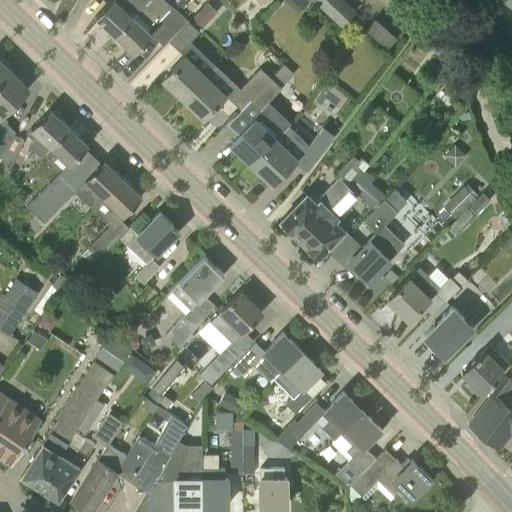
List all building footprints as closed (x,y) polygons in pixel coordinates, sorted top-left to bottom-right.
[(110,0),(96,16),(115,34),(132,16),(116,0),(110,0)] [(168,40),(187,20),(170,3),(167,7),(159,0),(147,0),(132,16),(115,34),(134,52),(151,34),(163,45),(168,40)] [(311,0),(288,0),(301,11),(311,0)] [(341,27),(356,11),(344,0),(313,0),(341,27)] [(190,22),(199,31),(207,23),(198,14),(189,22),(190,22)] [(388,45),(398,38),(382,16),(372,23),(388,45)] [(187,20),(168,40),(169,41),(180,51),(199,31),(190,22),(189,22),(187,20)] [(444,56),(453,45),(439,34),(430,45),(444,56)] [(183,98),(205,75),(185,56),(163,79),(183,98)] [(0,80),(10,70),(0,59),(0,80)] [(251,98),(270,77),(259,67),(230,99),(241,109),(251,98)] [(14,135),(16,132),(5,122),(7,120),(2,115),(26,91),(20,85),(23,82),(10,70),(0,80),(0,157),(1,157),(14,135)] [(205,75),(183,98),(203,117),(225,94),(205,75)] [(270,77),(251,98),(262,107),(281,87),(270,77)] [(252,164),(276,138),(288,125),(269,107),(257,119),(255,118),(231,144),(252,164)] [(50,146),(69,126),(50,108),(31,128),(33,129),(25,137),(32,143),(22,153),(33,164),(50,146)] [(69,126),(50,146),(70,164),(88,145),(69,126)] [(316,160),(334,136),(323,128),(305,151),(316,160)] [(1,157),(0,159),(0,171),(5,174),(23,140),(14,135),(1,157)] [(276,138),(252,164),(272,184),(297,158),(276,138)] [(350,186),(368,163),(360,157),(358,160),(353,155),(336,173),(341,177),(316,202),(306,193),(280,220),(283,222),(283,225),(287,229),(290,229),(299,238),(350,186)] [(103,159),(75,189),(74,190),(74,191),(93,209),(104,197),(123,177),(103,159)] [(373,208),(385,195),(370,181),(373,178),(364,169),(368,164),(368,163),(350,186),(299,238),(308,247),(308,250),(312,253),(315,253),(318,256),(344,229),(334,220),(358,195),(373,208)] [(54,195),(67,182),(59,173),(32,200),(42,209),(54,195)] [(119,237),(129,226),(120,218),(142,196),(123,177),(104,197),(120,213),(87,247),(98,258),(119,236),(119,237)] [(67,182),(54,195),(42,209),(36,216),(44,223),(63,203),(74,191),(74,190),(75,189),(67,182)] [(456,218),(476,198),(463,185),(444,205),(456,218)] [(385,195),(373,208),(373,209),(363,219),(377,232),(370,239),(349,261),(369,280),(404,244),(384,223),(397,210),(393,206),(401,196),(393,189),(386,196),(385,195)] [(476,214),(490,199),(483,193),(469,207),(476,214)] [(457,234),(476,215),(468,208),(449,227),(457,234)] [(129,226),(119,237),(147,263),(135,275),(143,284),(160,267),(152,259),(179,231),(159,212),(137,234),(129,226)] [(179,346),(214,304),(204,295),(224,275),(204,256),(171,290),(190,308),(165,334),(179,346)] [(440,286),(419,266),(408,277),(409,277),(388,299),(408,319),(435,291),(444,301),(460,286),(449,276),(440,286)] [(383,276),(392,284),(398,276),(390,269),(383,276)] [(42,315),(66,277),(58,272),(34,310),(42,315)] [(74,281),(67,276),(56,293),(63,298),(74,281)] [(0,329),(7,334),(37,291),(15,277),(0,298),(0,329)] [(242,332),(261,311),(240,291),(209,322),(230,342),(241,331),(242,332)] [(445,355),(472,327),(451,306),(442,315),(444,317),(426,335),(445,355)] [(50,333),(37,324),(27,339),(41,348),(50,333)] [(238,359),(232,367),(239,374),(243,378),(254,367),(270,383),(274,379),(301,351),(283,332),(264,352),(263,351),(254,343),(238,359)] [(117,369),(130,348),(110,336),(97,356),(117,369)] [(482,391),(504,369),(509,363),(490,343),(462,371),(482,391)] [(202,370),(220,351),(214,346),(196,365),(202,370)] [(210,384),(236,358),(225,347),(199,374),(204,380),(209,385),(210,384)] [(135,349),(125,363),(150,381),(160,367),(135,349)] [(301,351),(274,379),(286,391),(292,397),(285,404),(295,413),(311,396),(303,388),(321,370),(301,351)] [(167,407),(173,401),(162,393),(184,365),(176,358),(152,386),(155,388),(151,394),(167,407)] [(77,428),(96,399),(114,374),(102,365),(94,361),(58,416),(60,417),(21,475),(40,486),(68,442),(77,428)] [(209,385),(204,380),(191,395),(198,402),(213,386),(210,384),(209,385)] [(294,419),(275,439),(288,448),(315,420),(334,439),(340,433),(362,410),(343,392),(325,410),(316,402),(297,422),(294,419)] [(511,409),(492,395),(469,424),(498,448),(511,430),(511,409)] [(4,401),(0,397),(0,457),(11,465),(42,419),(7,396),(4,401)] [(228,408),(232,410),(239,415),(246,403),(236,396),(228,408)] [(157,404),(146,398),(142,405),(152,411),(157,404)] [(96,399),(77,428),(85,432),(104,404),(96,399)] [(158,475),(176,443),(177,443),(187,425),(158,405),(147,422),(153,426),(160,414),(168,420),(154,444),(139,435),(126,454),(115,472),(116,472),(138,486),(149,469),(158,475)] [(231,424),(232,410),(216,410),(216,424),(231,424)] [(362,410),(340,433),(351,444),(346,449),(353,456),(349,460),(347,462),(356,470),(359,474),(375,458),(364,446),(381,429),(362,410)] [(105,446),(106,447),(108,442),(122,421),(108,411),(91,436),(105,446)] [(233,419),(233,427),(242,428),(242,419),(233,419)] [(243,445),(243,428),(232,427),(233,473),(243,473),(243,445)] [(68,442),(40,486),(58,498),(93,443),(85,438),(78,449),(68,442)] [(108,442),(106,447),(105,446),(97,459),(71,500),(89,511),(90,511),(116,472),(115,472),(126,454),(108,442)] [(158,475),(155,480),(175,480),(175,505),(202,505),(202,465),(202,444),(189,445),(177,443),(176,443),(158,475)] [(253,445),(243,445),(243,473),(253,473),(253,445)] [(350,484),(348,486),(349,502),(361,495),(362,496),(377,480),(394,496),(398,493),(408,503),(413,498),(431,479),(412,460),(411,462),(407,458),(401,464),(396,459),(392,464),(380,453),(376,458),(375,458),(359,474),(350,484)] [(202,465),(202,505),(228,505),(228,478),(225,478),(225,468),(213,468),(213,465),(202,465)] [(284,478),(284,468),(260,468),(260,505),(287,505),(287,478),(284,478)]
